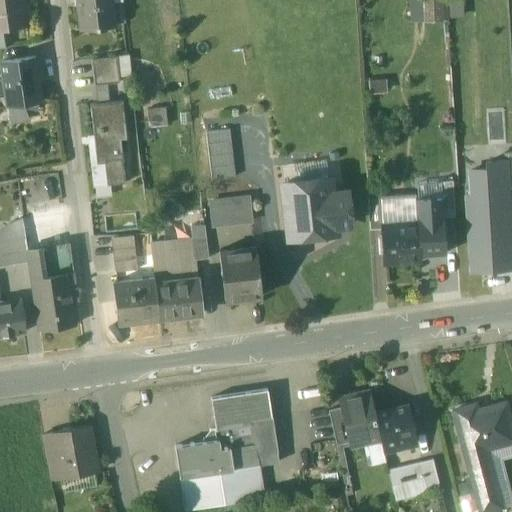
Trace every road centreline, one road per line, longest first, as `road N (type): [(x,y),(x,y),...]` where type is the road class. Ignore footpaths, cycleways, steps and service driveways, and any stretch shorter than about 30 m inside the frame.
road 1 (secondary): [(511,314),(103,372)]
road 2 (residential): [(103,372),(56,0)]
road 3 (residential): [(132,511),(103,372)]
